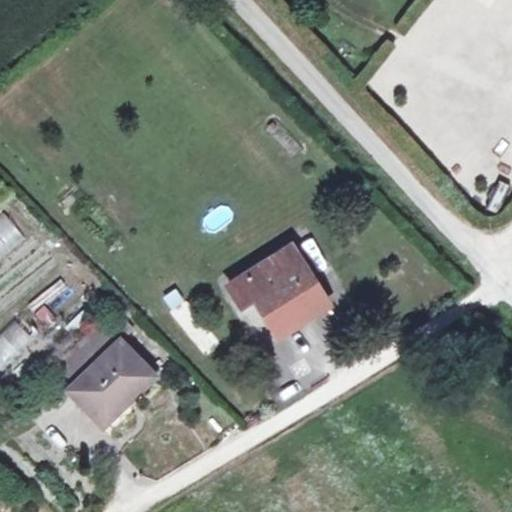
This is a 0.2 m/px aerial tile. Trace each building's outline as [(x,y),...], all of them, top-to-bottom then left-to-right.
[(0,211),(0,260),(26,239),(1,210),(0,211)] [(295,252),(286,257),(298,275),(306,271),(295,252)] [(286,257),(231,292),(243,311),(255,302),(277,338),(329,306),(306,271),(298,275),(286,257)] [(208,354),(220,342),(178,304),(167,316),(208,354)] [(18,313),(0,331),(0,369),(37,332),(18,313)] [(103,328),(61,368),(77,385),(118,345),(103,328)] [(128,336),(121,342),(155,377),(161,371),(128,336)] [(77,385),(75,387),(85,397),(79,404),(95,421),(128,389),(136,397),(156,379),(155,377),(121,342),(118,345),(77,385)] [(85,397),(75,387),(69,394),(79,404),(85,397)] [(104,429),(136,397),(128,389),(95,421),(104,429)]
